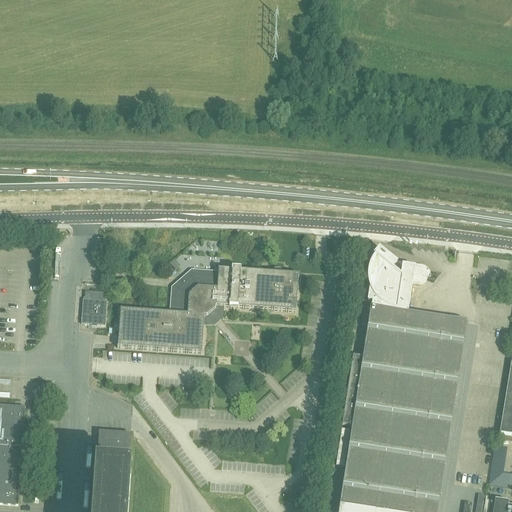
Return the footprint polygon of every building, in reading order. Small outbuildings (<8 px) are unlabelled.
[(338,511),(437,511),(467,324),(407,314),(412,284),(419,285),(421,285),(424,284),(426,283),(427,279),(427,275),(425,272),(424,271),(414,270),(415,269),(404,267),(402,270),(396,265),(397,264),(379,250),(374,256),(375,257),(368,303),(372,304),(372,309),(371,308),(371,309),(364,308),(361,325),(368,326),(363,358),(353,357),(342,426),(352,427),(339,508),(338,511)] [(195,261),(196,271),(217,270),(216,255),(201,256),(201,261),(195,261)] [(174,260),(170,264),(175,271),(180,267),(174,260)] [(118,349),(201,354),(204,322),(211,323),(220,316),(221,308),(296,313),(298,276),(218,271),(218,273),(191,271),(172,288),(170,315),(120,311),(118,349)] [(81,325),(105,327),(107,302),(105,302),(106,294),(85,292),(84,301),(83,301),(81,325)] [(500,434),(511,436),(511,363),(500,434)] [(293,379),(298,385),(307,377),(302,371),(293,379)] [(0,399),(14,400),(14,381),(0,381),(0,399)] [(0,505),(18,507),(25,408),(0,406),(0,505)] [(344,466),(350,430),(342,429),(336,465),(344,466)] [(125,511),(131,436),(99,434),(96,480),(95,480),(92,511),(125,511)] [(479,490),(479,503),(487,503),(487,490),(479,490)] [(493,511),(511,511),(511,508),(508,508),(509,504),(495,502),(493,511)]
